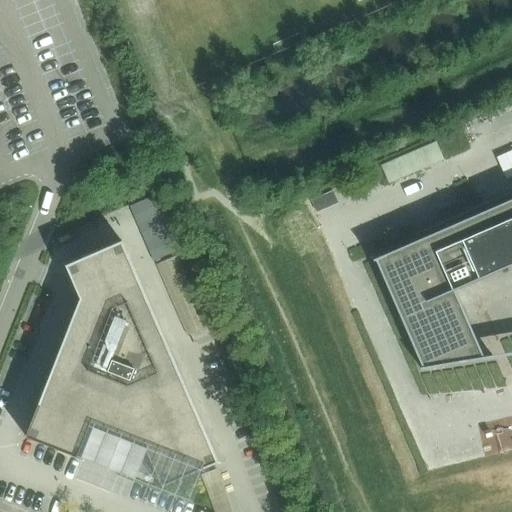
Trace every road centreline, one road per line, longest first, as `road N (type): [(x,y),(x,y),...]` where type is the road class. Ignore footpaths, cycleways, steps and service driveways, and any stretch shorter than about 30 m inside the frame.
road 1 (unknown): [(257,511),(169,300)]
road 2 (unknown): [(0,446),(64,265)]
